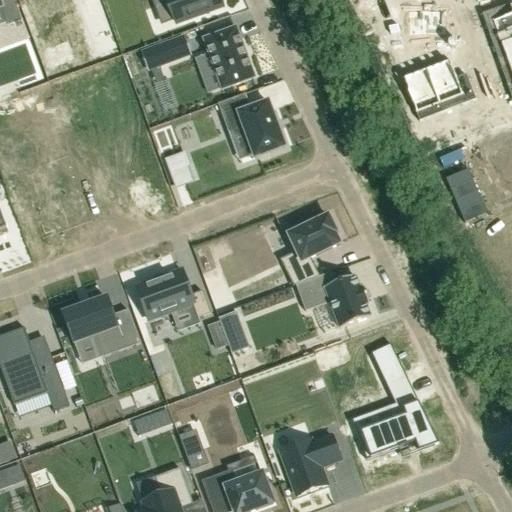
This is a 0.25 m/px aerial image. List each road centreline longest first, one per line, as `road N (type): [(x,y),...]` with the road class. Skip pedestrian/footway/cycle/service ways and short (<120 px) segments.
road 1 (residential): [(0,289),(337,167)]
road 2 (residential): [(481,461),(337,167)]
road 3 (residential): [(337,167),(255,0)]
road 4 (residential): [(344,511),(481,461)]
